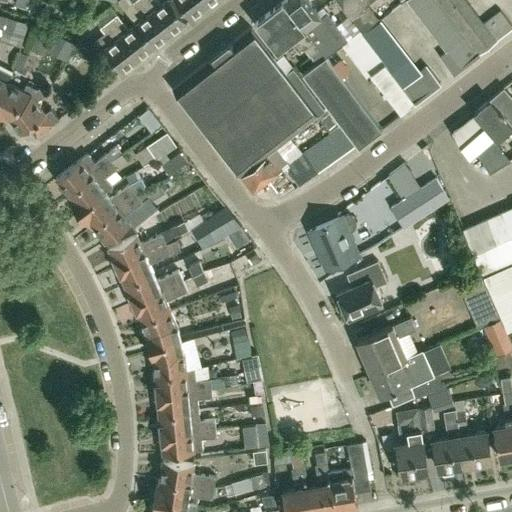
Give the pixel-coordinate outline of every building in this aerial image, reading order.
[(137,23),(155,45),(170,33),(145,0),(120,0),(119,1),(136,24),(137,23)] [(169,0),(166,0),(161,4),(157,0),(145,0),(170,33),(186,21),(169,0)] [(207,5),(203,0),(176,0),(190,18),(207,5)] [(381,129),(325,56),(283,0),(254,22),(277,51),(290,41),(298,52),(304,48),(315,63),(302,73),(358,146),(381,129)] [(283,0),(325,56),(358,30),(351,21),(341,30),(326,11),(321,16),(308,0),(283,0)] [(335,0),(362,33),(378,21),(365,4),(370,0),(335,0)] [(419,0),(413,6),(419,13),(435,0),(419,0)] [(435,0),(419,13),(425,21),(444,6),(441,1),(439,0),(435,0)] [(458,0),(442,0),(441,1),(444,6),(447,9),(458,0)] [(465,0),(458,0),(447,9),(450,13),(453,18),(470,5),(465,0)] [(79,29),(93,19),(80,1),(66,10),(79,29)] [(110,5),(103,11),(138,57),(155,45),(137,23),(136,24),(129,29),(110,5)] [(476,13),(470,5),(453,18),(456,21),(459,26),(476,13)] [(447,9),(444,6),(425,21),(431,28),(450,13),(447,9)] [(499,9),(491,15),(504,32),(511,26),(499,9)] [(103,11),(95,17),(93,18),(112,42),(104,48),(121,71),(138,57),(103,11)] [(0,12),(0,24),(25,32),(28,21),(0,12)] [(431,28),(436,36),(456,21),(453,18),(450,13),(431,28)] [(476,13),(459,26),(462,29),(466,34),(474,27),(482,21),(476,13)] [(491,15),(482,21),(496,39),(504,32),(491,15)] [(362,33),(368,41),(385,28),(379,21),(378,21),(362,33)] [(436,36),(442,44),(462,29),(459,26),(456,21),(436,36)] [(496,39),(482,21),(474,27),(488,45),(496,39)] [(318,113),(249,26),(172,87),(241,174),(274,147),(318,113)] [(488,45),(474,27),(466,34),(468,36),(474,44),(479,52),(488,45)] [(385,28),(368,41),(374,48),(390,35),(385,28)] [(462,29),(442,44),(446,49),(438,55),(440,58),(468,36),(466,34),(462,29)] [(374,48),(380,56),(396,43),(390,35),(374,48)] [(440,58),(446,65),(474,44),(468,36),(440,58)] [(396,43),(380,56),(385,63),(402,50),(396,43)] [(452,73),(479,52),(474,44),(446,65),(452,73)] [(408,58),(402,50),(385,63),(391,71),(408,58)] [(391,71),(397,78),(414,65),(408,58),(391,71)] [(0,95),(7,82),(13,71),(0,64),(0,95)] [(403,86),(427,67),(426,66),(419,71),(414,65),(397,78),(403,86)] [(403,86),(409,94),(433,75),(427,67),(403,86)] [(433,75),(409,94),(415,101),(439,82),(433,75)] [(23,90),(7,82),(0,95),(0,113),(10,119),(35,98),(37,100),(46,93),(40,85),(36,88),(26,83),(23,90)] [(504,88),(503,87),(489,99),(474,112),(497,139),(511,125),(511,98),(510,101),(501,90),(504,88)] [(36,101),(37,100),(35,98),(10,119),(11,119),(21,132),(28,126),(36,136),(53,123),(36,101)] [(158,134),(168,126),(153,108),(144,116),(158,134)] [(338,123),(329,129),(344,149),(353,142),(347,135),(338,123)] [(481,127),(459,145),(469,161),(477,154),(489,173),(509,160),(481,127)] [(335,155),(344,149),(329,129),(328,131),(321,136),(335,155)] [(177,144),(167,131),(146,145),(155,159),(177,144)] [(335,155),(321,136),(312,143),(327,162),(335,155)] [(303,149),(316,170),(327,162),(312,143),(303,149)] [(87,152),(80,158),(56,177),(68,193),(65,195),(66,195),(111,160),(110,160),(121,152),(116,146),(105,154),(94,162),(87,152)] [(288,163),(287,162),(276,147),(274,148),(274,147),(241,174),(253,190),(285,165),(288,163)] [(303,149),(294,156),(308,176),(316,170),(303,149)] [(189,160),(182,150),(161,164),(168,174),(189,160)] [(111,160),(66,195),(78,211),(105,189),(105,190),(112,184),(106,176),(116,168),(127,160),(121,152),(110,160),(111,160)] [(298,183),(308,176),(294,156),(287,162),(288,163),(285,165),(298,183)] [(448,198),(435,177),(390,206),(403,227),(448,198)] [(105,189),(78,211),(89,226),(135,190),(129,182),(111,197),(105,190),(105,189)] [(158,183),(157,183),(144,192),(150,200),(165,192),(158,183)] [(135,190),(89,226),(90,227),(93,225),(105,241),(130,222),(124,215),(143,200),(135,190)] [(225,205),(224,205),(191,228),(203,247),(222,237),(241,226),(225,205)] [(511,206),(463,228),(481,267),(483,274),(511,260),(511,206)] [(341,216),(341,215),(309,229),(318,248),(319,248),(328,267),(358,254),(348,231),(354,229),(356,223),(353,216),(347,213),(341,216)] [(137,233),(108,246),(116,264),(165,242),(161,233),(140,242),(137,233)] [(116,264),(124,282),(153,269),(150,262),(180,248),(176,238),(165,243),(165,242),(116,264)] [(189,265),(193,274),(204,270),(200,260),(189,265)] [(347,317),(382,302),(375,286),(386,281),(377,260),(353,270),(358,283),(337,292),(347,317)] [(511,260),(483,274),(482,274),(501,316),(507,330),(511,327),(511,260)] [(501,316),(482,274),(483,274),(481,267),(457,278),(477,326),(501,316)] [(124,282),(132,301),(182,278),(178,269),(157,279),(153,269),(124,282)] [(208,279),(204,270),(193,274),(197,284),(208,279)] [(182,278),(132,301),(140,319),(169,306),(166,298),(187,289),(182,278)] [(181,337),(178,325),(169,306),(140,319),(148,335),(146,336),(149,346),(181,337)] [(400,358),(406,355),(397,336),(415,328),(410,316),(357,339),(371,371),(400,358)] [(153,355),(154,372),(186,369),(194,368),(200,366),(193,337),(182,340),(181,337),(149,346),(151,356),(153,355)] [(400,358),(371,371),(381,394),(409,382),(410,386),(427,378),(434,375),(422,348),(417,350),(406,355),(400,358)] [(241,358),(247,382),(262,378),(257,355),(241,358)] [(194,368),(186,369),(154,372),(156,391),(210,386),(225,384),(224,376),(196,380),(194,368)] [(434,375),(427,378),(410,386),(414,397),(445,387),(439,373),(434,375)] [(255,396),(264,394),(263,388),(262,379),(252,381),(255,396)] [(210,386),(156,391),(159,412),(198,408),(197,397),(211,396),(210,386)] [(503,392),(505,403),(507,417),(505,417),(506,424),(494,426),(499,457),(501,457),(502,459),(511,457),(511,391),(511,390),(503,392)] [(430,405),(418,407),(421,428),(434,426),(430,405)] [(396,443),(401,473),(402,473),(403,474),(417,472),(417,470),(428,469),(421,428),(418,407),(397,410),(399,422),(407,421),(409,430),(407,430),(409,441),(396,443)] [(159,412),(161,432),(214,426),(213,418),(199,420),(198,408),(159,412)] [(433,440),(437,467),(439,467),(439,468),(440,468),(441,471),(443,474),(452,472),(454,469),(454,466),(454,464),(463,463),(459,435),(457,425),(455,412),(454,408),(443,410),(448,437),(433,440)] [(457,425),(467,424),(465,411),(455,412),(457,425)] [(258,446),(269,445),(267,423),(255,425),(258,446)] [(214,426),(161,432),(163,453),(194,450),(204,448),(202,437),(215,435),(214,426)] [(459,435),(463,463),(474,461),(475,463),(489,460),(489,458),(491,458),(486,431),(459,435)] [(339,469),(340,477),(340,478),(329,480),(333,506),(335,506),(338,508),(346,507),(346,504),(357,502),(353,479),(368,476),(362,441),(349,443),(350,454),(339,456),(341,468),(339,469)] [(282,491),(286,511),(300,511),(310,510),(306,487),(303,467),(300,446),(290,448),(293,468),(296,482),(293,482),(294,489),(282,491)] [(266,450),(254,451),(255,462),(267,461),(266,450)] [(333,506),(329,480),(324,450),(315,452),(317,463),(316,464),(318,478),(316,479),(317,485),(306,487),(310,510),(312,510),(314,511),(316,511),(322,511),(323,508),(333,506)] [(193,463),(163,458),(160,478),(157,478),(214,486),(215,476),(192,472),(193,463)] [(270,473),(257,475),(259,488),(271,486),(270,473)] [(214,486),(157,478),(154,497),(188,502),(189,493),(212,496),(214,486)] [(195,511),(196,503),(188,502),(154,497),(151,511),(195,511)]
